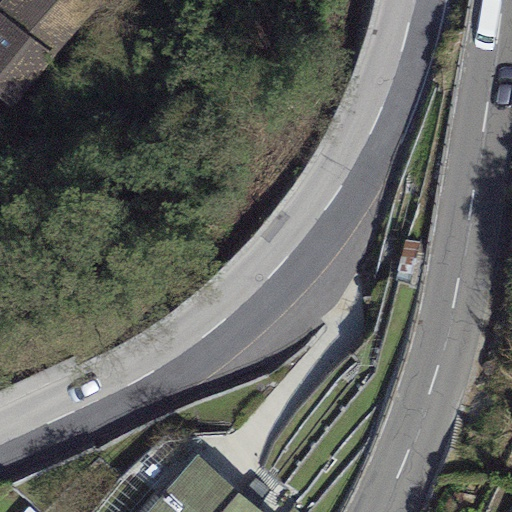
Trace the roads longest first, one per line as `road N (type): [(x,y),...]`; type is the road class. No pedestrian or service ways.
road 1 (tertiary): [(411,0),(368,135),(301,241),(259,288),(165,363),(0,449)]
road 2 (tertiary): [(382,511),(423,414),(448,325),(504,0)]
